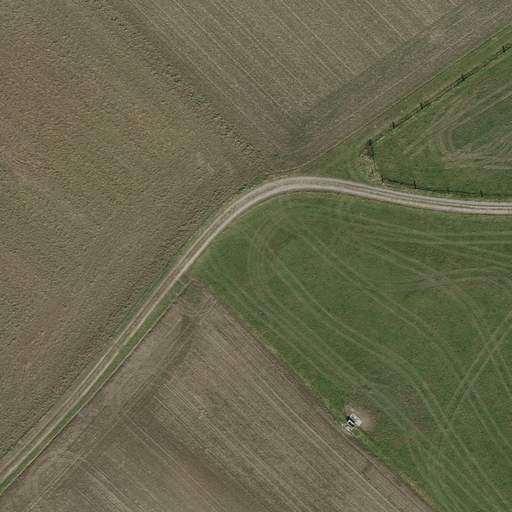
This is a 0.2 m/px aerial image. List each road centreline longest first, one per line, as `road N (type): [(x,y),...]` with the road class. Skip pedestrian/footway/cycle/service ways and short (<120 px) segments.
road 1 (track): [(511,207),(355,169),(266,194),(202,252),(0,480)]
road 2 (track): [(511,51),(355,169)]
